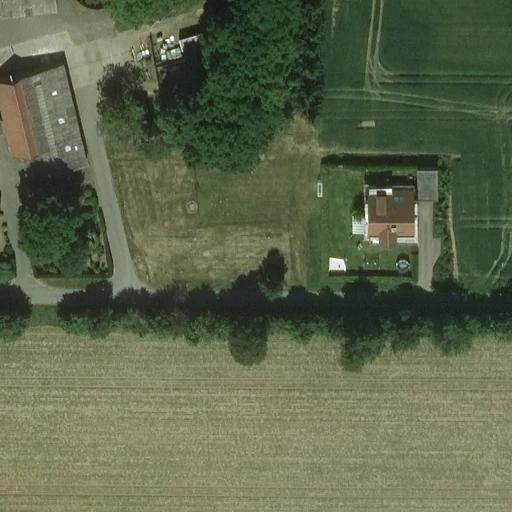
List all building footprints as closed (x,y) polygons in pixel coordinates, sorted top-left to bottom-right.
[(55,0),(0,0),(0,14),(56,8),(55,0)] [(139,0),(143,11),(172,3),(171,0),(139,0)] [(0,134),(9,132),(19,181),(87,168),(66,64),(0,77),(0,134)] [(438,167),(418,167),(418,196),(438,196),(438,167)] [(414,186),(368,185),(367,232),(413,233),(414,186)]
